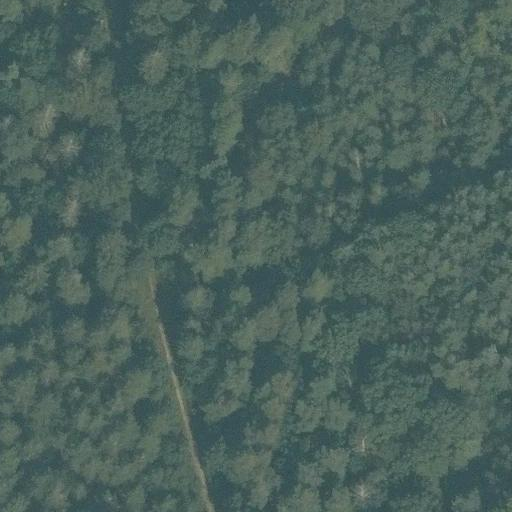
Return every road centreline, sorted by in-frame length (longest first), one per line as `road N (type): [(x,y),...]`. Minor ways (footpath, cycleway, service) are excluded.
road 1 (track): [(214,511),(159,315),(99,0)]
road 2 (track): [(511,186),(159,315)]
road 3 (track): [(0,364),(159,315)]
